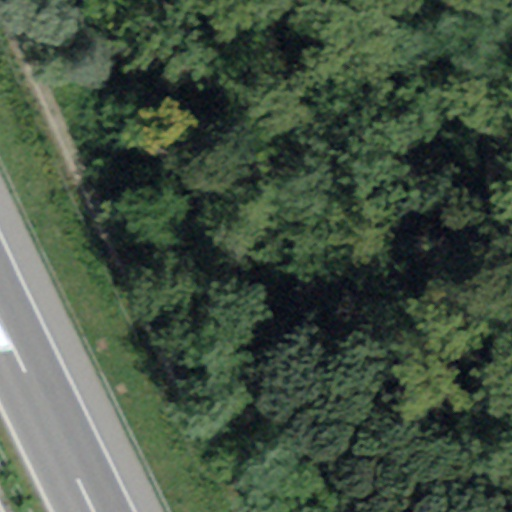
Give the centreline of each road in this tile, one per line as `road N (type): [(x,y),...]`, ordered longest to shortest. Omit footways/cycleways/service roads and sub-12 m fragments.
road 1 (track): [(287,511),(182,340),(11,0)]
road 2 (motorway): [(90,511),(0,324)]
